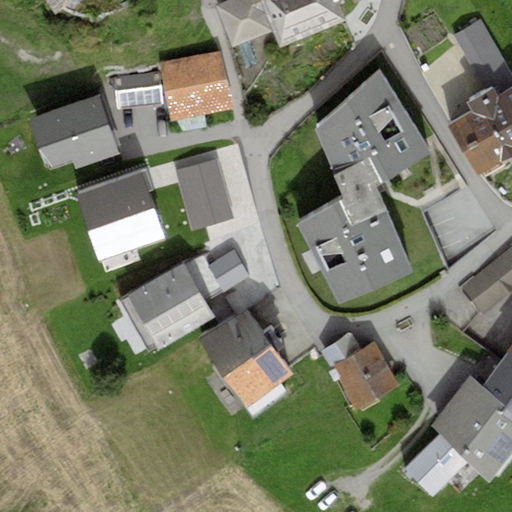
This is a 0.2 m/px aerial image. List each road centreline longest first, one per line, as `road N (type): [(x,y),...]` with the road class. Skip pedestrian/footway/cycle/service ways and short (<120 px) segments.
road 1 (residential): [(249,149),(286,272),(321,323),(389,317),(433,293),(511,228)]
road 2 (residential): [(384,32),(478,189),(511,220)]
road 3 (residential): [(249,149),(384,32)]
